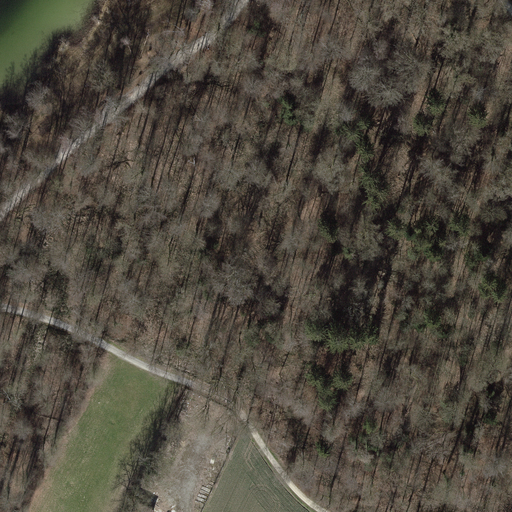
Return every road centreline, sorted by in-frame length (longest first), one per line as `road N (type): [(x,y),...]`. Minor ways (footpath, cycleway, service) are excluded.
road 1 (track): [(0,305),(219,396),(324,511)]
road 2 (track): [(0,210),(66,145),(217,27),(238,0)]
